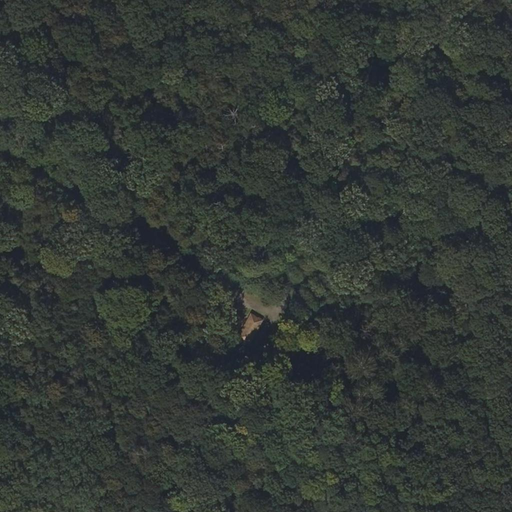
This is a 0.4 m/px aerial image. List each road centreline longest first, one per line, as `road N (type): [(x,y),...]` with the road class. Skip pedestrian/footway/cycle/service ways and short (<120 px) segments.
road 1 (track): [(0,156),(511,440)]
road 2 (track): [(286,316),(469,0)]
